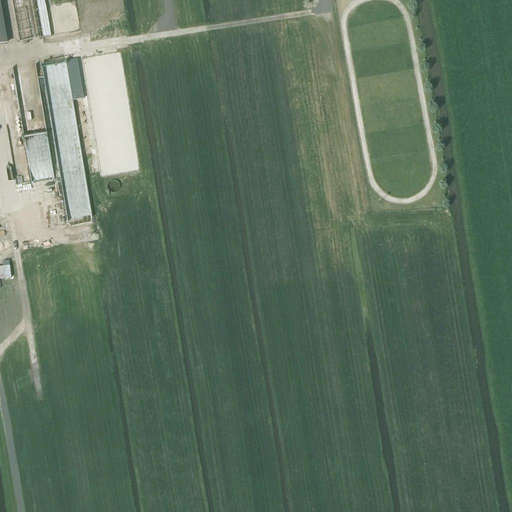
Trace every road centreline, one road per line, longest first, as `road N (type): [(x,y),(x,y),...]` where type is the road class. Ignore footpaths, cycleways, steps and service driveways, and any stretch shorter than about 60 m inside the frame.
road 1 (track): [(16,52),(347,10)]
road 2 (track): [(0,132),(27,318),(0,353)]
road 3 (track): [(329,13),(365,210)]
road 4 (unknown): [(16,52),(44,195)]
road 5 (track): [(0,393),(19,511)]
